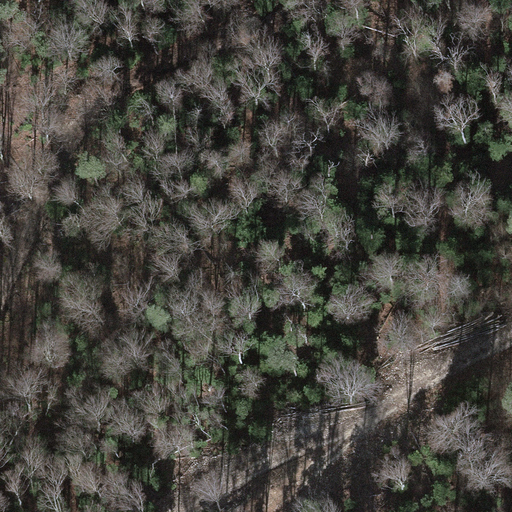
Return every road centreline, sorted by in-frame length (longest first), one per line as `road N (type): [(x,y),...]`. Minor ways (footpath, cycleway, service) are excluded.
road 1 (track): [(327,0),(125,84),(90,110),(74,128),(0,288)]
road 2 (track): [(511,330),(426,375),(351,430),(265,511)]
road 3 (track): [(351,430),(279,453),(187,511)]
